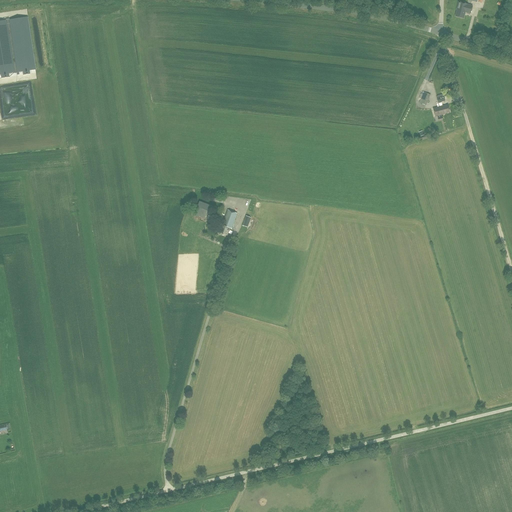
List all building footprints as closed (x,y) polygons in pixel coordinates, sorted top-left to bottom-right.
[(457,10),(456,16),(464,19),(466,12),(468,13),(470,13),(472,6),(468,4),(459,2),(457,10)] [(28,17),(0,21),(0,74),(2,74),(3,78),(10,77),(9,73),(16,72),(17,74),(19,74),(19,72),(22,71),(23,75),(30,74),(29,70),(36,69),(28,17)] [(420,101),(427,104),(431,95),(425,92),(420,101)] [(446,101),(444,94),(436,96),(438,103),(446,101)] [(449,105),(440,107),(442,115),(451,112),(449,105)] [(442,115),(440,107),(433,109),(435,117),(442,115)] [(210,206),(200,202),(195,215),(205,219),(210,206)] [(238,213),(228,210),(219,233),(227,236),(230,228),(232,229),(238,213)] [(223,216),(210,211),(207,219),(220,224),(223,216)] [(250,218),(245,217),(242,225),(247,228),(250,218)]
